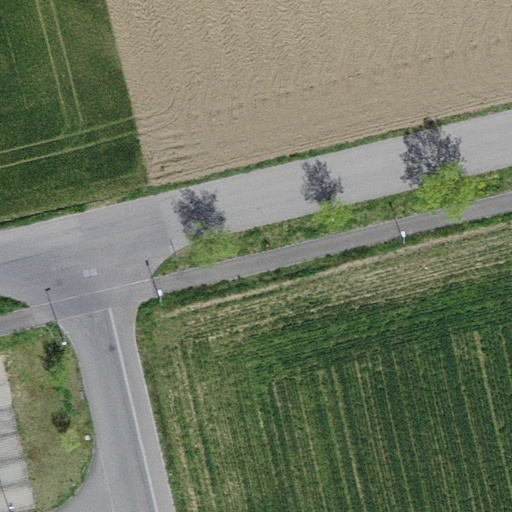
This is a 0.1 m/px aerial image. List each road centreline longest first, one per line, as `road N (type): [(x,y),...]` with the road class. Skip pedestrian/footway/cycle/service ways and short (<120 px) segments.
road 1 (residential): [(77,244),(511,141)]
road 2 (residential): [(140,511),(77,244)]
